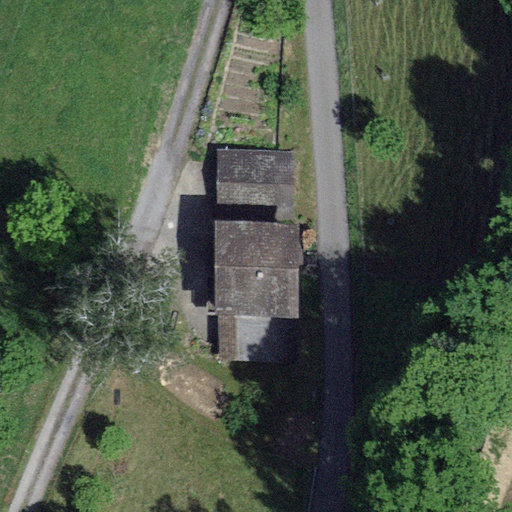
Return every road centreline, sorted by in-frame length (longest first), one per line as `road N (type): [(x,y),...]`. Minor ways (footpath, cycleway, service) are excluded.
road 1 (track): [(233,0),(48,511)]
road 2 (unclassified): [(393,511),(396,453),(351,0)]
